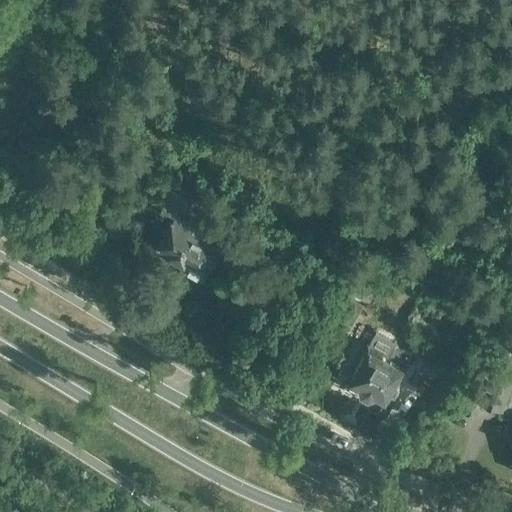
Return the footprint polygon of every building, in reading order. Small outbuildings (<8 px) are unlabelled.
[(165,186),(155,206),(160,209),(159,212),(171,219),(157,244),(184,260),(182,264),(204,276),(222,244),(219,242),(222,235),(181,211),(182,209),(185,211),(191,200),(165,186)] [(219,302),(244,316),(259,291),(234,277),(219,302)] [(442,357),(454,366),(467,350),(456,341),(442,357)] [(395,343),(388,354),(369,343),(349,378),(362,385),(363,389),(369,392),(373,391),(386,398),(411,353),(395,343)] [(476,372),(465,401),(478,407),(480,402),(502,411),(511,385),(511,374),(493,367),(489,377),(476,372)]
